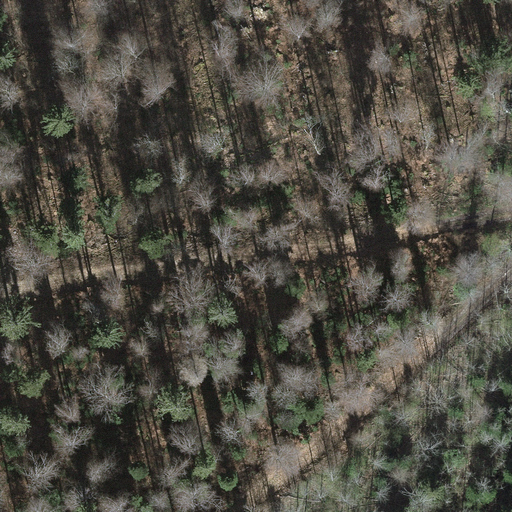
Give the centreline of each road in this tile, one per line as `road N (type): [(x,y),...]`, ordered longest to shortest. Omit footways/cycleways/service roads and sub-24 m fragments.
road 1 (track): [(0,290),(511,215)]
road 2 (track): [(244,511),(511,276)]
